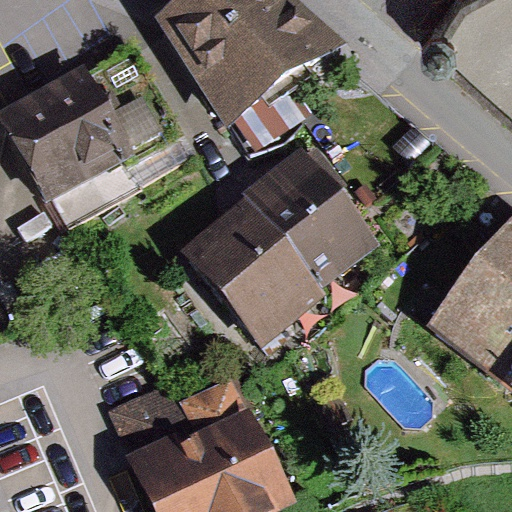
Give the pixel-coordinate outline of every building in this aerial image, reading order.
[(264,0),(231,0),(180,37),(273,166),(346,113),(264,0)] [(158,83),(53,148),(110,239),(214,174),(158,83)] [(0,92),(0,164),(32,144),(0,92)] [(302,165),(246,214),(318,297),(374,248),(302,165)] [(246,214),(190,262),(262,345),(318,297),(246,214)] [(511,248),(447,334),(511,383),(511,248)] [(165,399),(115,422),(158,511),(287,511),(290,511),(231,390),(174,417),(165,399)]
